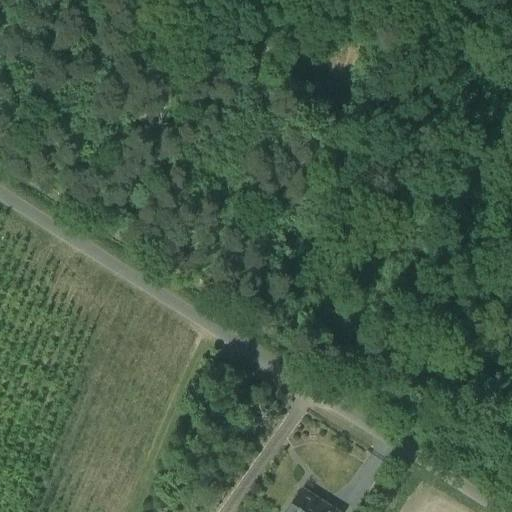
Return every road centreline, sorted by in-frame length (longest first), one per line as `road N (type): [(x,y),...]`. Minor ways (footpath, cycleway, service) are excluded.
road 1 (unclassified): [(501,511),(0,195)]
road 2 (unknown): [(301,386),(239,511)]
